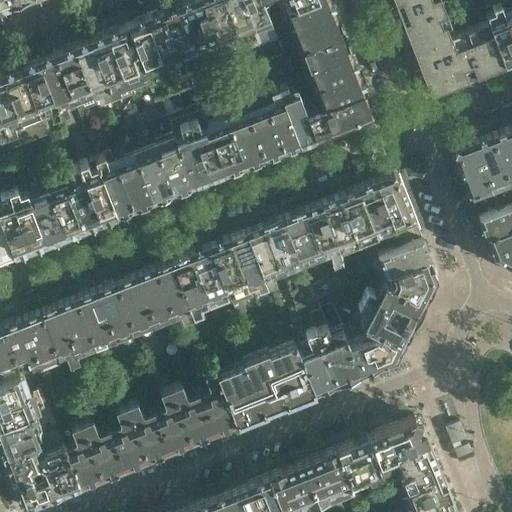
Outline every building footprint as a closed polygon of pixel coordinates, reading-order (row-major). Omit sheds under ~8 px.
[(196,45),(179,0),(162,7),(184,62),(192,59),(188,48),(196,45)] [(216,37),(201,0),(180,0),(179,0),(196,45),(216,37)] [(238,29),(226,0),(201,0),(216,37),(238,29)] [(258,33),(245,0),(226,0),(238,29),(246,25),(250,36),(258,33)] [(274,27),(263,0),(245,0),(258,33),(274,27)] [(335,10),(331,0),(303,0),(285,7),(292,27),(335,10)] [(450,21),(441,0),(394,0),(409,37),(446,23),(450,21)] [(511,57),(511,33),(503,10),(499,0),(495,0),(491,2),(495,14),(487,17),(504,61),(511,57)] [(511,6),(503,10),(511,33),(511,6)] [(189,76),(184,62),(162,7),(146,13),(163,58),(177,94),(193,87),(189,76)] [(336,10),(335,10),(292,27),(300,46),(343,29),(336,10)] [(163,58),(146,13),(124,22),(141,66),(163,58)] [(504,61),(487,17),(449,32),(446,23),(409,37),(429,90),(504,61)] [(141,66),(124,22),(107,29),(124,73),(141,66)] [(124,73),(107,29),(89,35),(110,90),(119,87),(115,76),(124,73)] [(351,49),(343,29),(300,46),(307,66),(350,49),(351,49)] [(110,90),(89,35),(72,42),(89,86),(98,83),(102,94),(110,90)] [(89,86),(72,42),(54,49),(72,93),(89,86)] [(284,52),(281,45),(274,47),(277,55),(284,52)] [(72,93),(54,49),(37,55),(58,111),(67,107),(63,97),(72,93)] [(358,69),(350,49),(307,66),(315,85),(358,69)] [(58,111),(37,55),(20,62),(37,107),(46,103),(50,114),(58,111)] [(47,132),(37,107),(20,62),(1,69),(19,114),(28,139),(47,132)] [(19,114),(1,69),(0,69),(0,118),(5,131),(10,145),(20,142),(10,117),(19,114)] [(210,81),(206,69),(189,76),(193,87),(210,81)] [(366,89),(358,69),(315,85),(322,104),(323,106),(366,89)] [(314,134),(305,111),(306,110),(298,89),(290,93),(285,82),(278,85),(299,140),(314,134)] [(299,140),(278,85),(269,88),(273,99),(266,102),(283,147),(299,140)] [(198,100),(193,87),(177,94),(182,106),(198,100)] [(369,113),(373,106),(372,106),(366,89),(323,106),(322,104),(306,110),(305,111),(314,134),(314,135),(339,125),(369,113)] [(182,106),(177,94),(161,100),(165,112),(182,106)] [(165,112),(161,100),(141,108),(144,115),(146,120),(165,112)] [(283,147),(266,102),(247,109),(264,154),(283,147)] [(124,122),(144,115),(141,108),(121,115),(124,122)] [(120,116),(117,109),(100,115),(103,122),(120,116)] [(264,154),(247,109),(227,117),(245,162),(264,154)] [(225,169),(208,124),(200,127),(196,116),(187,120),(209,175),(225,169)] [(245,162),(227,117),(208,124),(225,169),(245,162)] [(209,175),(187,120),(179,123),(184,134),(175,137),(193,182),(209,175)] [(511,172),(511,128),(510,123),(490,130),(508,174),(511,172)] [(508,174),(490,130),(472,137),(489,182),(508,174)] [(193,182),(175,137),(155,145),(173,189),(193,182)] [(489,182),(472,137),(455,143),(453,149),(478,212),(511,198),(511,184),(511,183),(492,190),(489,182)] [(54,151),(51,142),(33,150),(36,158),(54,151)] [(173,189),(155,145),(135,152),(153,197),(173,189)] [(0,162),(15,157),(12,149),(0,153),(0,162)] [(132,205),(115,160),(109,163),(104,152),(95,156),(99,166),(116,211),(132,205)] [(153,197),(135,152),(115,160),(132,205),(153,197)] [(26,159),(24,153),(15,157),(17,163),(26,159)] [(116,211),(99,166),(90,170),(86,160),(78,163),(100,218),(116,211)] [(100,218),(78,163),(70,166),(74,176),(65,180),(83,224),(100,218)] [(422,234),(397,171),(398,171),(392,168),(392,169),(375,175),(393,220),(391,221),(399,243),(422,234)] [(393,220),(375,175),(356,182),(374,227),(391,221),(393,220)] [(83,224),(65,180),(47,187),(65,231),(83,224)] [(374,227),(356,182),(338,190),(355,235),(374,227)] [(65,231),(47,187),(45,183),(28,190),(29,194),(47,238),(65,231)] [(47,238),(29,194),(21,197),(17,187),(9,190),(30,245),(47,238)] [(30,245),(9,190),(1,193),(5,204),(0,205),(0,217),(13,251),(30,245)] [(355,235),(338,190),(319,197),(337,242),(355,235)] [(341,254),(337,242),(319,197),(302,203),(320,249),(329,245),(333,257),(341,254)] [(511,198),(478,212),(485,232),(511,221),(511,198)] [(320,249),(302,203),(289,208),(282,211),(300,257),(320,249)] [(300,257),(282,211),(274,214),(261,219),(279,265),(300,257)] [(13,251),(0,217),(0,255),(12,251),(13,251)] [(279,265),(261,219),(245,226),(267,283),(276,280),(271,268),(279,265)] [(507,260),(511,250),(511,221),(485,232),(493,252),(492,252),(507,260)] [(267,283),(245,226),(228,232),(246,278),(254,275),(258,286),(267,283)] [(246,278),(228,232),(208,240),(226,286),(246,278)] [(422,234),(399,243),(378,251),(385,270),(391,268),(429,253),(422,234)] [(226,286),(208,240),(187,248),(205,294),(226,286)] [(205,294),(187,248),(170,255),(192,312),(201,309),(196,297),(205,294)] [(423,303),(438,274),(437,274),(429,253),(391,268),(394,277),(390,286),(423,303)] [(192,312),(170,255),(154,261),(172,306),(179,304),(183,315),(192,312)] [(172,306),(154,261),(135,269),(152,314),(172,306)] [(152,314),(135,269),(115,276),(132,322),(152,314)] [(132,322),(115,276),(95,284),(113,329),(132,322)] [(336,289),(332,278),(311,286),(315,297),(329,292),(336,289)] [(423,303),(390,286),(384,283),(376,297),(374,296),(374,289),(367,286),(362,295),(413,322),(423,303)] [(113,329),(95,284),(75,292),(93,337),(113,329)] [(343,286),(336,289),(329,292),(332,301),(347,295),(343,286)] [(295,305),(290,291),(282,294),(283,298),(275,302),(279,311),(283,310),(295,305)] [(93,337),(75,292),(55,299),(73,345),(93,337)] [(329,292),(315,297),(306,301),(310,310),(332,301),(329,292)] [(413,322),(362,295),(357,306),(364,309),(369,306),(371,307),(363,323),(377,330),(402,343),(413,322)] [(89,387),(84,375),(73,345),(55,299),(40,305),(56,349),(73,393),(89,387)] [(306,301),(295,305),(283,310),(287,319),(310,310),(306,301)] [(56,349),(40,305),(21,313),(37,356),(56,349)] [(283,310),(279,311),(276,312),(281,325),(288,322),(287,319),(283,310)] [(37,356),(21,313),(1,320),(16,357),(27,353),(29,359),(37,356)] [(0,363),(16,357),(1,320),(0,320),(0,363)] [(360,370),(348,341),(345,333),(330,339),(329,337),(332,332),(328,322),(317,327),(338,379),(360,370)] [(314,388),(300,351),(295,339),(268,349),(266,347),(254,351),(244,326),(205,341),(215,366),(236,419),(314,388)] [(338,379),(317,327),(305,331),(309,341),(315,342),(316,345),(300,351),(314,388),(338,379)] [(396,356),(402,343),(377,330),(348,341),(360,370),(396,356)] [(236,419),(215,366),(204,371),(209,382),(208,391),(200,394),(213,428),(236,419)] [(109,379),(104,367),(84,375),(89,387),(93,386),(109,379)] [(0,400),(25,391),(18,371),(0,378),(0,400)] [(213,428),(200,394),(192,397),(185,391),(180,380),(170,384),(191,437),(213,428)] [(191,437),(170,384),(159,388),(164,400),(163,409),(155,412),(169,446),(191,437)] [(89,387),(73,393),(70,395),(75,406),(97,398),(93,386),(89,387)] [(28,390),(25,391),(0,400),(0,422),(35,409),(35,408),(28,390)] [(169,446),(155,412),(147,415),(140,409),(136,398),(125,402),(146,455),(169,446)] [(146,455),(125,402),(115,406),(119,418),(118,427),(110,430),(124,464),(146,455)] [(39,441),(35,431),(38,430),(35,422),(39,420),(35,409),(0,422),(0,446),(3,454),(32,443),(32,444),(39,441)] [(396,448),(428,436),(420,416),(413,413),(365,432),(379,467),(387,464),(389,459),(388,456),(398,452),(396,448)] [(124,464),(110,430),(102,433),(96,427),(91,416),(80,420),(102,473),(124,464)] [(472,450),(459,419),(444,424),(457,456),(472,450)] [(102,473),(80,420),(70,424),(74,436),(74,444),(66,447),(80,482),(102,473)] [(379,467),(365,432),(336,444),(350,478),(366,471),(368,477),(381,471),(379,467)] [(441,468),(428,436),(396,448),(398,452),(403,465),(397,467),(403,483),(441,468)] [(39,465),(37,457),(32,444),(32,443),(3,454),(13,479),(32,472),(30,468),(39,465)] [(350,478),(336,444),(300,458),(316,499),(327,494),(325,490),(351,480),(350,478)] [(80,482),(66,447),(65,446),(37,457),(39,465),(42,472),(51,493),(80,482)] [(316,499),(300,458),(267,472),(281,507),(303,499),(305,503),(316,499)] [(426,511),(454,501),(441,468),(403,483),(407,493),(413,491),(417,500),(411,502),(414,511),(426,511)] [(51,493),(42,472),(33,476),(32,472),(13,479),(22,504),(51,493)] [(273,511),(281,509),(281,507),(267,472),(237,483),(248,511),(273,511)] [(248,511),(237,483),(207,495),(214,511),(248,511)] [(214,511),(207,495),(177,507),(179,511),(214,511)] [(458,511),(454,501),(426,511),(458,511)]
